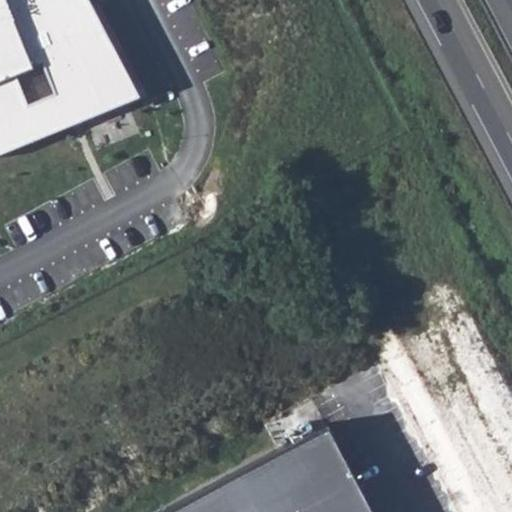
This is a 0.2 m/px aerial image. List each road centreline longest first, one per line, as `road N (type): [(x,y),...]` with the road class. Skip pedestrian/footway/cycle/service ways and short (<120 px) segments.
road 1 (unknown): [(0,274),(137,182),(163,123),(147,53),(116,0)]
road 2 (motorway): [(437,0),(511,140)]
